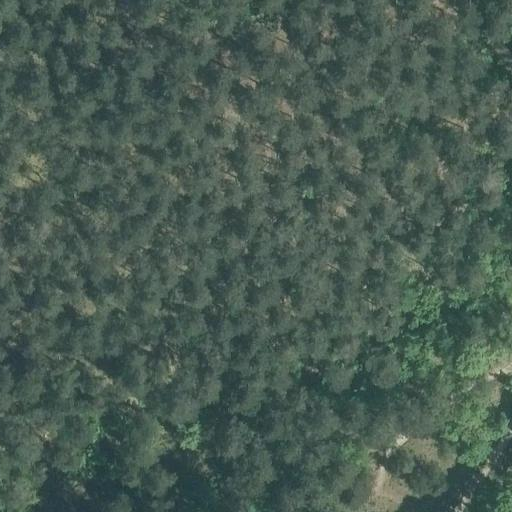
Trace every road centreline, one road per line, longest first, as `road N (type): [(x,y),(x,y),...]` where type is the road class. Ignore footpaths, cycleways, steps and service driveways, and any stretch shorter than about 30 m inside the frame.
road 1 (track): [(259,511),(349,498),(364,421),(438,367),(511,345)]
road 2 (track): [(511,403),(452,511)]
